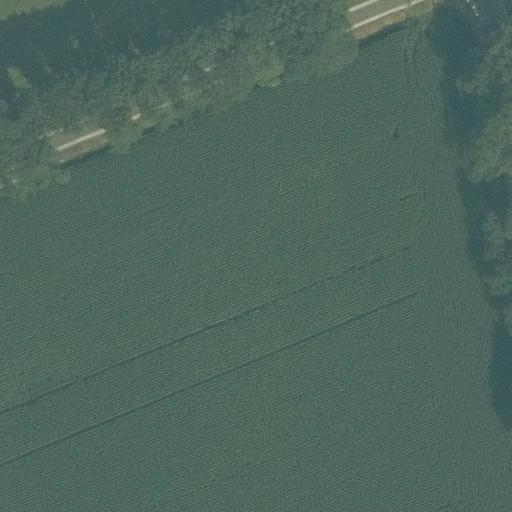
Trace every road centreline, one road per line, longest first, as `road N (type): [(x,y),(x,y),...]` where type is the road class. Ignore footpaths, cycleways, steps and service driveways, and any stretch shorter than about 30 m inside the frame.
road 1 (unclassified): [(0,172),(416,0)]
road 2 (unclassified): [(511,184),(479,0)]
